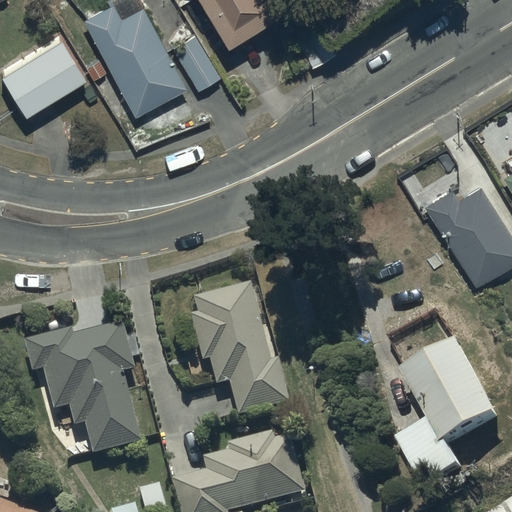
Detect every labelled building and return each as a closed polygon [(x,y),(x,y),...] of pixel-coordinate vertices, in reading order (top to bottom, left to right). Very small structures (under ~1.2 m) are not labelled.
[(91,78),(107,70),(130,115),(181,89),(135,0),(103,0),(105,4),(80,18),(100,57),(84,65),(91,78)] [(180,0),(182,3),(186,0),(192,0),(219,43),(274,10),(267,0),(180,0)] [(192,32),(168,47),(194,88),(217,74),(192,32)] [(52,35),(0,67),(0,83),(19,114),(78,78),(52,35)] [(511,165),(499,174),(511,193),(511,165)] [(446,185),(419,202),(473,285),(511,259),(511,241),(473,181),(452,195),(446,185)] [(248,285),(188,300),(192,317),(189,318),(199,362),(207,360),(214,387),(225,384),(233,416),(287,403),(276,361),(268,364),(248,285)] [(69,330),(21,344),(29,373),(38,371),(51,413),(64,409),(70,430),(83,426),(92,455),(139,442),(119,374),(133,370),(120,324),(71,337),(69,330)] [(451,342),(397,373),(425,422),(394,440),(416,478),(454,456),(446,441),(492,415),(451,342)] [(203,475),(170,483),(176,511),(224,511),(301,493),(288,439),(273,443),(272,436),(222,448),(224,455),(200,461),(203,475)] [(82,491),(66,503),(73,511),(97,511),(82,491)] [(511,511),(511,495),(484,511),(511,511)] [(0,511),(29,511),(0,500),(0,511)]
